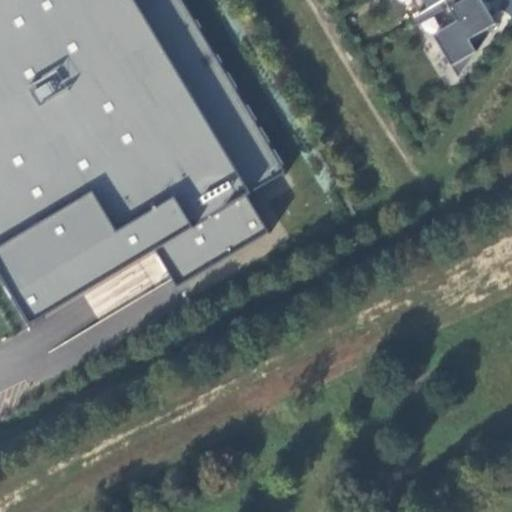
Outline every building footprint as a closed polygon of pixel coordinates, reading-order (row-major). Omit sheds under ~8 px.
[(173,0),(0,0),(0,295),(21,331),(150,254),(172,291),(262,237),(241,203),(281,179),(173,0)] [(429,11),(422,0),(410,0),(420,16),(429,11)] [(447,0),(422,0),(429,11),(445,1),(447,0)] [(433,38),(459,80),(493,31),(491,29),(496,26),(480,0),(447,0),(445,1),(458,23),(433,38)] [(511,0),(504,0),(500,7),(511,15),(511,0)]
